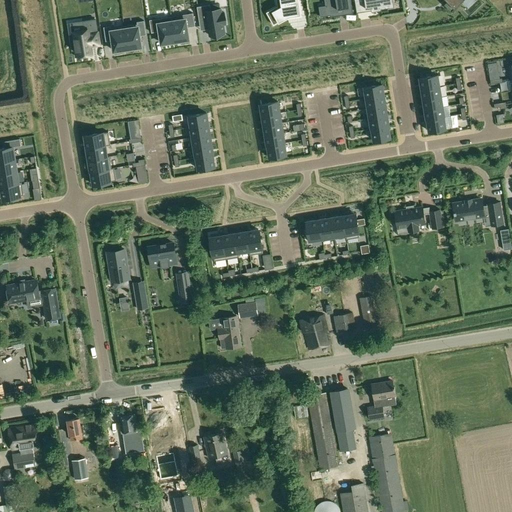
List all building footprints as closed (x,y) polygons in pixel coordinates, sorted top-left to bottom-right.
[(267,14),(273,25),(289,17),(291,16),(292,18),(302,16),(299,0),(281,0),(282,5),(267,14)] [(325,0),(327,5),(319,7),(321,17),(339,13),(338,9),(352,7),(351,0),(325,0)] [(354,0),(357,13),(358,13),(357,5),(365,3),(366,8),(373,7),(373,9),(380,8),(380,10),(382,9),(381,7),(393,5),(391,0),(354,0)] [(445,0),(443,3),(451,12),(464,0),(445,0)] [(210,4),(197,7),(199,20),(207,19),(210,36),(225,33),(223,24),(226,24),(224,12),(222,12),(221,9),(211,10),(210,4)] [(193,13),(171,16),(175,41),(180,40),(180,41),(180,40),(189,39),(187,27),(195,26),(193,13)] [(171,16),(149,20),(151,33),(159,31),(161,43),(170,42),(171,42),(175,41),(171,16)] [(74,43),(71,43),(72,50),(75,50),(76,57),(93,54),(91,44),(100,42),(96,19),(83,21),(84,30),(73,31),(74,43)] [(137,24),(124,26),(128,49),(133,48),(142,46),(140,36),(146,35),(144,20),(137,22),(137,24)] [(111,26),(104,27),(106,41),(112,40),(114,51),(122,49),(122,50),(128,49),(124,26),(111,28),(111,26)] [(438,75),(420,78),(422,89),(440,87),(438,75)] [(382,84),(364,87),(366,98),(384,96),(382,84)] [(440,87),(422,89),(423,100),(441,97),(440,87)] [(384,96),(366,98),(368,109),(386,106),(384,96)] [(441,97),(423,100),(425,110),(443,107),(441,97)] [(278,101),(260,104),(262,115),(280,113),(278,101)] [(386,106),(368,109),(370,119),(387,116),(386,106)] [(443,107),(425,110),(427,120),(444,117),(443,107)] [(207,113),(189,116),(191,127),(209,124),(207,113)] [(280,113),(262,115),(264,126),(282,123),(280,113)] [(387,116),(370,119),(371,129),(389,126),(387,116)] [(444,117),(427,120),(428,131),(446,128),(444,117)] [(282,123),(264,126),(265,136),(283,133),(282,123)] [(209,124),(191,127),(192,137),(210,134),(209,124)] [(389,126),(371,129),(373,140),(391,137),(389,126)] [(108,132),(85,136),(87,148),(110,144),(108,132)] [(283,133),(265,136),(267,146),(285,143),(283,133)] [(210,134),(192,137),(194,147),(212,144),(210,134)] [(6,148),(0,149),(0,161),(15,159),(13,147),(21,146),(20,139),(5,141),(6,148)] [(285,143),(267,146),(269,157),(287,154),(285,143)] [(110,144),(87,148),(89,160),(110,156),(107,156),(106,145),(110,145),(110,144)] [(212,144),(194,147),(196,158),(214,155),(212,144)] [(214,155),(196,158),(197,169),(215,166),(214,155)] [(110,156),(89,160),(91,171),(90,172),(114,168),(112,168),(110,156)] [(15,159),(0,161),(0,173),(17,171),(15,159)] [(114,168),(90,172),(92,184),(116,180),(114,168)] [(17,171),(0,173),(0,184),(0,185),(0,186),(22,182),(19,182),(17,171)] [(22,182),(0,186),(2,198),(24,195),(22,182)] [(466,201),(454,203),(455,211),(454,211),(455,213),(456,220),(484,215),(489,214),(491,225),(503,224),(500,202),(488,204),(488,205),(483,206),(481,199),(471,200),(471,199),(470,199),(470,200),(467,201),(466,199),(466,200),(466,201)] [(422,206),(395,211),(398,228),(408,227),(409,231),(419,230),(418,225),(425,224),(422,206)] [(440,209),(429,211),(432,228),(443,227),(440,209)] [(355,213),(343,215),(347,239),(359,237),(357,226),(356,220),(355,213)] [(343,215),(331,217),(335,239),(346,237),(346,239),(347,239),(343,215)] [(331,217),(319,219),(323,241),(335,239),(331,217)] [(319,219),(307,221),(310,243),(323,241),(319,219)] [(500,230),(502,237),(509,235),(508,228),(500,230)] [(259,229),(246,231),(250,255),(263,253),(259,229)] [(246,231),(235,233),(238,257),(239,257),(239,254),(249,253),(250,255),(246,231)] [(235,233),(223,235),(227,259),(238,257),(235,233)] [(223,235),(210,237),(214,261),(227,259),(223,235)] [(161,245),(148,247),(151,265),(161,264),(161,267),(170,266),(169,262),(176,261),(173,243),(166,244),(166,242),(166,244),(162,245),(161,243),(161,245)] [(125,250),(107,253),(112,281),(130,278),(125,250)] [(36,280),(8,285),(9,292),(11,302),(15,301),(39,297),(43,296),(45,311),(58,309),(55,289),(42,291),(42,292),(38,293),(36,280)] [(189,281),(178,283),(181,303),(192,301),(189,281)] [(146,293),(136,295),(138,309),(148,307),(146,293)] [(123,296),(126,310),(134,309),(131,294),(123,296)] [(372,295),(360,298),(365,327),(377,324),(372,295)] [(332,302),(325,303),(327,314),(334,312),(332,302)] [(246,304),(238,305),(240,318),(257,315),(255,303),(246,304)] [(353,312),(333,316),(337,332),(356,329),(353,312)] [(324,314),(300,320),(303,332),(305,331),(309,349),(331,343),(324,314)] [(222,328),(219,329),(222,348),(241,345),(236,315),(220,318),(220,319),(222,328)] [(393,380),(372,384),(375,399),(395,396),(393,380)] [(350,388),(330,391),(336,431),(337,431),(340,452),(356,449),(353,428),(356,428),(350,388)] [(326,392),(307,395),(320,469),(339,465),(326,392)] [(382,405),(367,408),(370,420),(384,417),(382,405)] [(123,424),(120,425),(122,432),(123,432),(124,438),(135,436),(136,440),(142,439),(141,429),(137,429),(136,420),(135,420),(134,414),(121,416),(123,424)] [(73,419),(68,419),(70,434),(71,440),(82,438),(81,433),(82,433),(81,432),(84,432),(83,425),(80,426),(79,418),(73,419)] [(37,424),(9,429),(12,450),(20,448),(26,447),(29,447),(40,445),(37,424)] [(222,432),(204,436),(209,458),(227,453),(222,432)] [(392,432),(369,436),(381,511),(399,511),(405,511),(392,432)] [(198,444),(190,446),(192,456),(193,455),(195,464),(201,463),(199,454),(200,453),(198,444)] [(136,445),(119,448),(121,460),(138,458),(136,445)] [(27,451),(13,454),(15,469),(35,465),(33,450),(30,451),(29,447),(26,447),(27,451)] [(248,450),(235,453),(237,462),(250,459),(248,450)] [(173,453),(156,457),(160,480),(178,477),(173,453)] [(86,458),(72,460),(75,479),(89,477),(86,459),(86,458)] [(4,473),(4,475),(5,477),(6,478),(8,479),(11,479),(12,478),(14,476),(14,474),(14,472),(12,470),(10,469),(8,469),(6,470),(5,471),(4,473)] [(352,492),(340,494),(342,511),(367,511),(363,484),(351,486),(352,492)] [(10,503),(0,505),(0,511),(24,511),(20,485),(7,487),(10,503)] [(183,496),(175,498),(177,511),(193,511),(192,504),(185,506),(183,496)] [(340,511),(340,510),(340,509),(339,509),(339,508),(339,507),(338,507),(338,506),(337,505),(336,504),(335,503),(334,503),(334,502),(333,502),(332,502),(332,501),(331,501),(330,501),(329,501),(328,501),(327,501),(326,501),(325,501),(324,501),(323,501),(322,501),(322,502),(321,502),(320,502),(320,503),(319,503),(319,504),(318,504),(317,505),(317,506),(316,506),(316,507),(315,507),(315,508),(315,509),(314,510),(314,511),(313,511),(340,511)]
